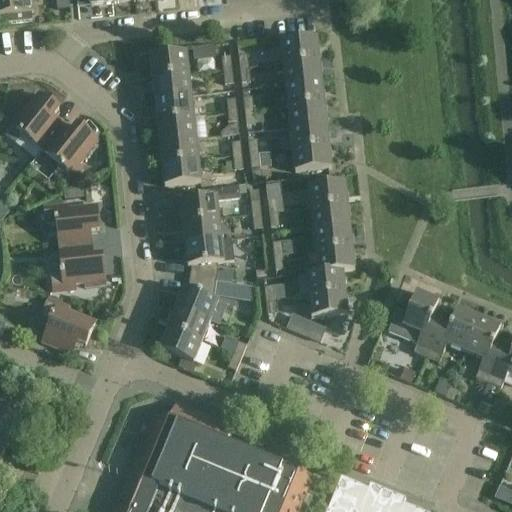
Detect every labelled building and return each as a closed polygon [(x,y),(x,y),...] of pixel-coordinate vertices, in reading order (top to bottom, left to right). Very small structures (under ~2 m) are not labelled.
[(0,0),(0,18),(34,15),(32,2),(40,1),(40,0),(0,0)] [(90,8),(112,6),(111,0),(76,0),(77,2),(89,1),(90,8)] [(280,45),(283,66),(319,62),(317,41),(280,45)] [(152,81),(189,77),(186,55),(150,59),(152,81)] [(240,72),(248,71),(246,55),(238,56),(240,72)] [(220,58),(222,73),(232,72),(230,57),(220,58)] [(208,59),(196,60),(197,76),(209,75),(208,59)] [(321,84),(319,62),(283,66),(285,88),(321,84)] [(249,83),(248,71),(240,72),(241,84),(249,83)] [(232,72),(222,73),(224,85),(233,84),(232,72)] [(152,81),(155,103),(191,98),(189,77),(152,81)] [(324,106),(321,84),(285,88),(287,110),(324,106)] [(16,116),(3,131),(1,134),(16,146),(22,138),(39,152),(60,126),(52,120),(58,112),(38,96),(20,119),(16,116)] [(155,103),(157,124),(194,120),(191,98),(155,103)] [(251,98),(243,99),(245,115),(253,114),(251,98)] [(225,100),(227,117),(237,115),(235,99),(225,100)] [(326,127),(324,106),(287,110),(290,132),(326,127)] [(254,125),(253,114),(245,115),(246,126),(254,125)] [(238,127),(237,115),(227,117),(229,128),(238,127)] [(157,124),(159,146),(196,142),(194,120),(157,124)] [(60,126),(39,152),(61,169),(54,176),(68,188),(83,169),(79,166),(97,144),(77,127),(71,135),(60,126)] [(329,149),(326,127),(290,132),(292,153),(329,149)] [(256,141),(248,142),(249,158),(257,157),(256,141)] [(159,146),(162,168),(198,164),(196,142),(159,146)] [(231,144),(232,159),(242,158),(240,142),(231,144)] [(331,171),(329,149),(292,153),(295,175),(331,171)] [(259,168),(257,157),(249,158),(251,169),(259,168)] [(242,158),(232,159),(234,171),(243,170),(242,158)] [(198,164),(162,168),(164,189),(201,185),(198,164)] [(345,185),(325,187),(308,189),(310,211),(347,207),(345,185)] [(82,188),(64,196),(64,202),(83,200),(82,188)] [(215,200),(200,201),(180,204),(182,226),(218,221),(215,200)] [(276,200),(266,201),(268,216),(277,215),(276,200)] [(250,202),(252,218),(260,217),(258,202),(250,202)] [(67,206),(47,209),(41,209),(43,226),(55,225),(58,249),(90,246),(89,235),(99,234),(96,208),(67,211),(67,206)] [(350,229),(347,207),(310,211),(313,233),(350,229)] [(279,228),(277,215),(268,216),(270,229),(279,228)] [(260,217),(252,218),(253,231),(262,230),(260,217)] [(218,221),(182,226),(185,247),(220,243),(218,221)] [(350,229),(313,233),(315,255),(352,251),(350,229)] [(189,280),(214,282),(216,269),(216,264),(223,263),(220,243),(185,247),(187,269),(191,269),(189,280)] [(271,244),(273,259),(282,258),(281,243),(271,244)] [(90,246),(58,249),(60,273),(49,275),(51,294),(76,291),(75,287),(104,284),(102,258),(92,259),(90,246)] [(355,272),(352,251),(315,255),(317,274),(306,275),(306,278),(343,274),(355,272)] [(284,270),(282,258),(273,259),(274,271),(284,270)] [(251,306),(254,290),(229,284),(232,274),(219,271),(213,296),(251,306)] [(345,295),(343,274),(306,278),(308,299),(345,295)] [(5,279),(3,289),(19,291),(20,281),(5,279)] [(176,311),(210,325),(219,303),(211,300),(212,296),(214,282),(189,280),(188,292),(184,290),(176,311)] [(263,289),(265,303),(274,302),(272,288),(263,289)] [(308,299),(309,301),(311,321),(347,317),(345,295),(308,299)] [(407,316),(397,312),(387,335),(417,347),(413,355),(424,360),(438,326),(431,323),(439,304),(416,295),(407,316)] [(85,349),(95,324),(68,313),(70,309),(47,300),(40,317),(52,321),(42,344),(71,356),(76,344),(85,349)] [(274,302),(265,303),(267,317),(276,316),(274,302)] [(167,331),(201,345),(210,325),(176,311),(167,331)] [(438,326),(424,360),(439,366),(446,347),(463,354),(477,320),(457,312),(449,331),(438,326)] [(477,320),(463,354),(483,362),(475,381),(486,386),(500,352),(493,349),(501,330),(477,320)] [(2,321),(0,326),(0,327),(11,332),(13,325),(2,321)] [(201,345),(167,331),(159,352),(193,366),(201,345)] [(238,345),(233,358),(241,361),(246,348),(238,345)] [(500,352),(486,386),(488,386),(480,405),(493,410),(503,385),(511,388),(511,353),(511,357),(500,352)] [(233,358),(227,370),(236,374),(241,361),(233,358)] [(399,369),(395,380),(411,386),(415,376),(399,369)] [(0,464),(23,409),(0,399),(0,464)] [(129,476),(215,511),(298,511),(312,479),(279,466),(279,467),(227,445),(233,431),(176,407),(169,421),(155,415),(129,476)] [(215,511),(129,476),(126,483),(129,491),(132,492),(127,505),(124,504),(116,507),(114,511),(215,511)] [(327,511),(419,511),(403,505),(405,501),(370,486),(370,487),(368,490),(341,479),(331,504),(327,511)] [(499,490),(495,501),(505,505),(508,498),(505,492),(499,490)]
